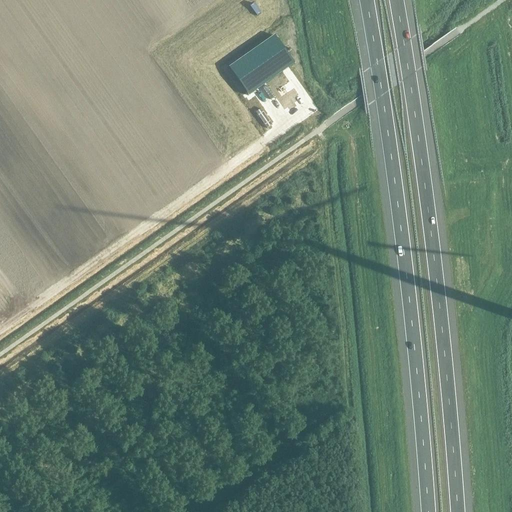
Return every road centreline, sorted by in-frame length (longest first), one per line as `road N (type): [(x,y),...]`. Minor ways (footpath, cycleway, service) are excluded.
road 1 (motorway): [(363,0),(401,231),(429,511)]
road 2 (motorway): [(461,511),(435,232),(399,0)]
